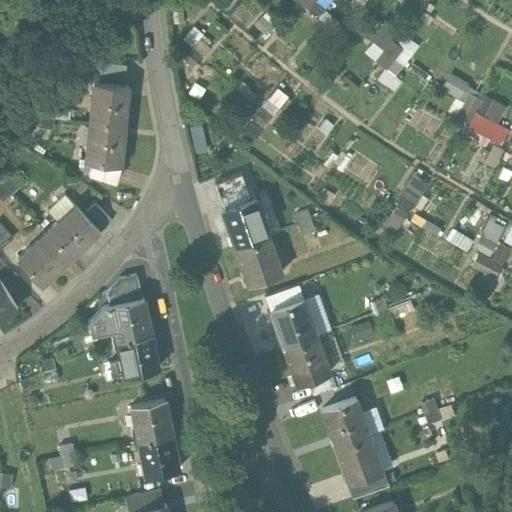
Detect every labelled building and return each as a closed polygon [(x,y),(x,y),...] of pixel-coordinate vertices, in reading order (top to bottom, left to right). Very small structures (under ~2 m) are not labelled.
[(296,0),(295,2),(305,10),(313,0),(296,0)] [(201,58),(182,41),(173,51),(192,68),(201,58)] [(389,41),(373,61),(384,70),(400,49),(389,41)] [(127,68),(103,66),(102,80),(126,82),(127,68)] [(131,89),(95,85),(91,124),(127,128),(131,89)] [(273,115),(292,95),(282,86),(264,106),(273,115)] [(480,99),(467,92),(455,115),(467,122),(480,99)] [(258,107),(249,117),(259,126),(267,116),(258,107)] [(56,109),(44,108),(43,118),(55,120),(56,109)] [(55,120),(43,118),(41,129),(53,131),(55,120)] [(127,128),(91,124),(86,163),(94,164),(122,167),(123,167),(127,128)] [(122,167),(94,164),(90,176),(116,184),(122,167)] [(20,189),(12,180),(4,187),(12,196),(20,189)] [(4,187),(0,190),(0,199),(4,203),(12,196),(4,187)] [(251,199),(217,211),(230,248),(264,236),(251,199)] [(113,223),(96,205),(87,213),(104,231),(113,223)] [(405,213),(394,205),(386,217),(397,225),(405,213)] [(78,209),(49,235),(72,261),(101,234),(78,209)] [(303,210),(292,215),(295,225),(307,221),(303,210)] [(481,210),(466,241),(492,254),(507,223),(481,210)] [(1,218),(0,218),(0,246),(2,249),(17,235),(1,218)] [(307,221),(295,225),(299,235),(311,231),(307,221)] [(49,235),(20,262),(43,287),(72,261),(49,235)] [(264,236),(230,248),(244,285),(278,273),(264,236)] [(498,266),(475,254),(469,266),(492,277),(498,266)] [(0,283),(0,321),(17,311),(0,283)] [(299,298),(265,310),(279,347),(313,335),(299,298)] [(381,299),(368,303),(372,314),(385,309),(381,299)] [(144,302),(110,309),(117,344),(152,337),(144,302)] [(385,309),(372,314),(376,324),(388,319),(385,309)] [(313,335),(279,347),(292,384),(326,372),(313,335)] [(152,337),(117,344),(124,379),(159,371),(152,337)] [(53,362),(40,364),(42,375),(55,373),(53,362)] [(55,373),(42,375),(44,386),(57,384),(55,373)] [(327,376),(305,384),(309,395),(331,388),(327,376)] [(351,398),(319,410),(332,447),(364,435),(351,398)] [(432,399),(420,403),(424,414),(435,410),(432,399)] [(166,402),(132,408),(139,443),(173,436),(166,402)] [(435,410),(424,414),(428,424),(439,420),(435,410)] [(364,435),(332,447),(345,484),(378,472),(364,435)] [(173,436),(139,443),(146,478),(180,471),(173,436)] [(72,445),(60,448),(62,459),(74,456),(72,445)] [(74,456),(62,459),(64,469),(76,467),(74,456)] [(13,477),(2,474),(0,485),(0,487),(11,489),(13,477)] [(162,491),(127,498),(129,511),(136,511),(165,506),(162,491)] [(392,511),(389,503),(363,511),(392,511)]
